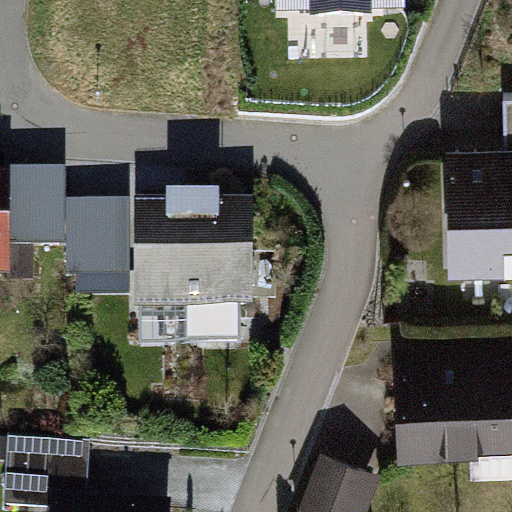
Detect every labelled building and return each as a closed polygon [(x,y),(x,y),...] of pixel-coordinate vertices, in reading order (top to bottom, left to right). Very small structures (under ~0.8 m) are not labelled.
[(280,0),(281,23),(407,20),(406,0),(280,0)] [(511,159),(450,161),(452,272),(511,270),(511,159)] [(9,183),(0,182),(0,281),(12,281),(9,183)] [(59,183),(17,184),(18,254),(61,253),(59,183)] [(134,214),(72,216),(75,287),(137,284),(134,214)] [(252,214),(144,217),(148,323),(255,319),(252,214)] [(511,354),(396,357),(398,461),(511,458),(511,354)] [(91,453),(19,454),(19,503),(91,502),(91,453)] [(369,511),(380,478),(321,458),(303,511),(369,511)]
